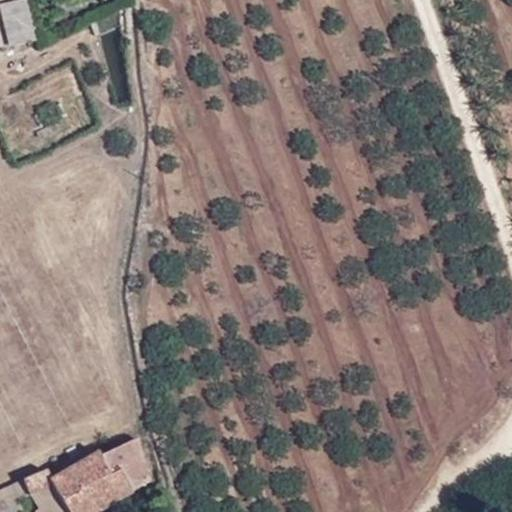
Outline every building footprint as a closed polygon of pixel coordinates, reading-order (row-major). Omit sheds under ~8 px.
[(25,0),(1,8),(14,49),(41,40),(27,0),(25,0)] [(52,487),(67,511),(99,511),(131,494),(130,492),(149,481),(138,439),(100,457),(96,452),(51,478),(48,480),(52,487)] [(22,480),(29,496),(52,487),(48,480),(51,478),(45,469),(22,480)] [(19,501),(29,496),(22,480),(21,481),(0,489),(0,511),(12,511),(22,508),(19,501)] [(34,511),(67,511),(52,487),(29,496),(37,509),(34,511)]
